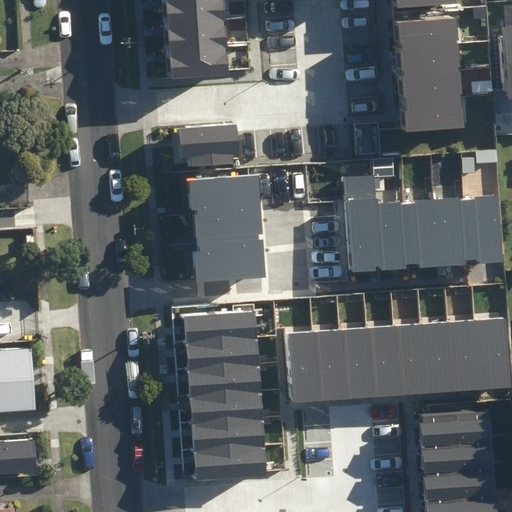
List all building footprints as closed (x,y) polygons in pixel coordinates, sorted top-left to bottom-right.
[(217,0),(160,0),(161,1),(162,26),(164,53),(165,70),(222,67),(217,0)] [(343,27),(341,0),(276,0),(278,29),(343,27)] [(453,17),(396,21),(397,34),(399,60),(401,88),(403,118),(404,130),(460,126),(453,17)] [(511,26),(502,27),(506,100),(511,99),(511,26)] [(334,40),(284,40),(284,72),(334,72),(334,40)] [(233,124),(176,128),(179,165),(236,161),(233,124)] [(346,178),(354,272),(503,261),(498,196),(377,206),(375,175),(346,178)] [(267,278),(260,176),(192,180),(194,209),(198,209),(201,252),(195,252),(197,283),(267,278)] [(253,312),(185,317),(196,481),(265,476),(253,312)] [(505,318),(288,333),(293,402),(510,387),(505,318)] [(29,342),(0,343),(0,402),(32,401),(29,342)] [(422,415),(428,511),(497,511),(491,411),(422,415)] [(31,433),(0,434),(0,465),(33,463),(31,433)] [(374,435),(326,438),(328,470),(376,467),(374,435)]
